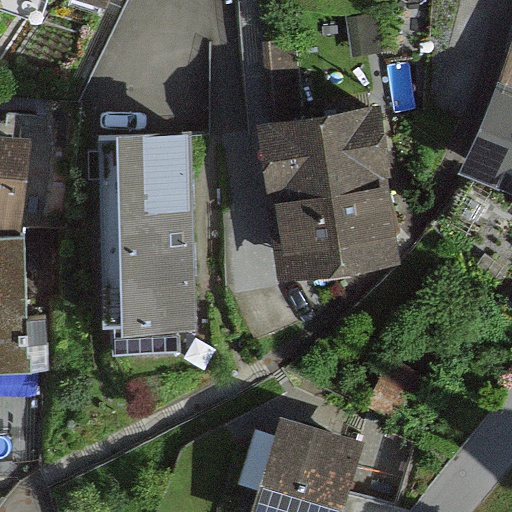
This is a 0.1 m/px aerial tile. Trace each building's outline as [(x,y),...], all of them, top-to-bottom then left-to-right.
[(511,79),(473,181),(511,195),(511,79)] [(371,114),(267,128),(287,277),(391,263),(371,114)] [(24,131),(0,128),(0,227),(16,229),(24,131)] [(187,144),(104,147),(107,240),(191,238),(187,144)] [(23,237),(0,238),(0,364),(26,363),(23,237)] [(191,238),(107,240),(111,334),(194,331),(191,238)] [(338,511),(361,430),(277,406),(247,511),(338,511)]
